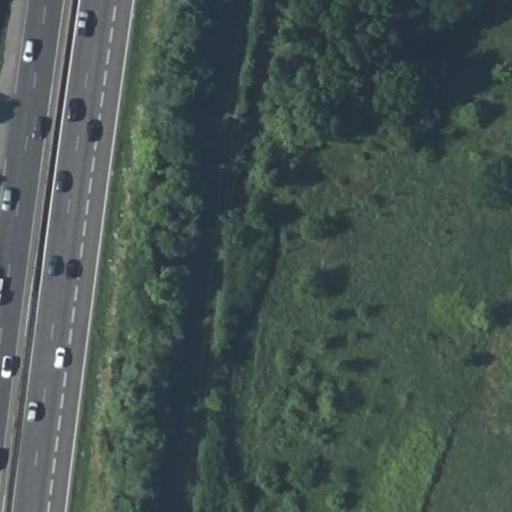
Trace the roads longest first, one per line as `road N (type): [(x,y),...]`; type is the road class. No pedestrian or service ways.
road 1 (trunk): [(30,511),(100,0)]
road 2 (trunk): [(58,511),(125,0)]
road 3 (track): [(237,0),(175,511)]
road 4 (trunk): [(47,0),(0,343)]
